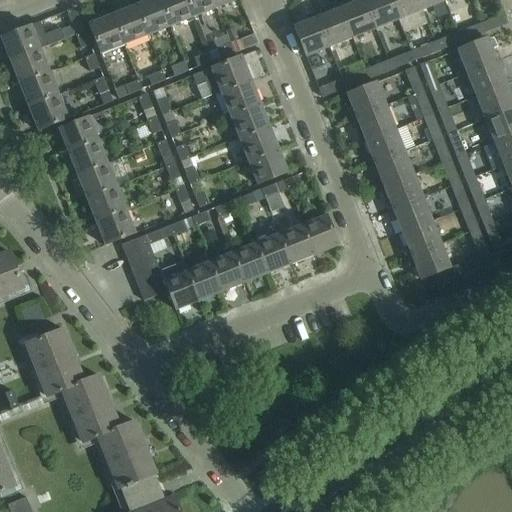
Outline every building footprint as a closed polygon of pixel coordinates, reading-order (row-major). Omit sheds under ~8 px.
[(159,0),(150,0),(135,6),(147,36),(170,27),(159,0)] [(186,0),(159,0),(170,27),(193,18),(186,0)] [(212,0),(186,0),(193,18),(216,9),(212,0)] [(212,0),(216,9),(237,0),(212,0)] [(355,6),(342,11),(354,40),(377,31),(364,0),(358,0),(354,2),(355,6)] [(364,0),(377,31),(400,22),(390,0),(364,0)] [(390,0),(400,22),(423,13),(417,0),(390,0)] [(417,0),(423,13),(445,3),(444,0),(417,0)] [(135,6),(113,16),(125,45),(147,36),(135,6)] [(76,8),(67,12),(72,26),(81,22),(82,22),(76,8)] [(327,13),(317,16),(331,50),(354,40),(342,11),(328,16),(327,13)] [(504,15),(488,21),(492,31),(508,24),(504,15)] [(113,16),(89,25),(101,55),(125,45),(113,16)] [(309,24),(295,30),(307,59),(331,50),(317,16),(308,20),(309,24)] [(32,26),(2,38),(2,39),(11,62),(41,50),(65,40),(61,29),(46,35),(41,23),(32,26)] [(480,24),(457,33),(461,43),(484,34),(480,24)] [(227,32),(226,32),(231,43),(239,40),(234,29),(232,30),(227,32)] [(85,32),(76,36),(81,49),(91,46),(85,32)] [(457,33),(442,40),(446,49),(461,43),(457,33)] [(254,35),(240,40),(244,50),(258,44),(255,35),(254,35)] [(420,35),(407,40),(412,52),(425,47),(420,35)] [(486,40),(457,52),(466,76),(500,62),(496,53),(492,54),(486,40)] [(231,43),(217,49),(221,59),(235,53),(231,43)] [(425,47),(412,52),(415,61),(431,55),(427,46),(425,47)] [(41,50),(11,62),(20,84),(50,72),(41,50)] [(412,52),(396,58),(400,67),(415,61),(412,52)] [(208,53),(194,59),(198,68),(212,63),(208,53)] [(95,55),(85,58),(90,73),(100,69),(95,55)] [(211,70),(193,77),(197,87),(206,83),(212,97),(220,94),(250,82),(240,58),(211,70)] [(185,62),(171,68),(175,77),(189,72),(185,62)] [(429,62),(420,66),(427,83),(436,79),(429,62)] [(500,62),(466,76),(475,99),(505,87),(500,73),(503,72),(500,62)] [(381,64),(366,70),(369,80),(385,73),(381,64)] [(415,68),(405,72),(412,89),(422,85),(415,68)] [(366,70),(350,76),(354,86),(369,80),(366,70)] [(162,71),(148,77),(152,87),(166,81),(162,71)] [(50,72),(20,84),(29,107),(59,95),(50,72)] [(104,78),(95,82),(100,96),(109,92),(104,78)] [(139,80),(125,86),(129,96),(143,90),(139,80)] [(250,82),(220,94),(229,117),(259,105),(250,82)] [(335,82),(319,89),(323,98),(339,92),(335,82)] [(376,85),(346,97),(351,111),(347,113),(351,122),(385,109),(376,85)] [(505,87),(475,99),(485,122),(511,110),(511,99),(510,100),(505,87)] [(442,94),(433,98),(439,113),(448,110),(442,94)] [(59,95),(29,107),(39,130),(55,124),(69,118),(59,95)] [(148,95),(138,98),(144,112),(153,108),(148,95)] [(167,98),(157,102),(162,117),(172,113),(167,98)] [(427,100),(418,104),(424,120),(434,116),(427,100)] [(259,105),(229,117),(238,139),(268,128),(259,105)] [(385,109),(351,122),(355,132),(359,130),(364,144),(394,132),(385,109)] [(448,110),(439,113),(445,129),(454,125),(448,110)] [(511,110),(485,122),(494,144),(511,137),(511,110)] [(434,116),(424,120),(430,135),(440,131),(434,116)] [(157,117),(147,121),(153,135),(163,132),(157,117)] [(87,118),(57,130),(67,154),(96,142),(87,118)] [(176,122),(166,125),(172,140),(181,136),(176,122)] [(268,128),(238,139),(248,162),(277,150),(268,128)] [(394,132),(364,144),(370,157),(366,159),(370,168),(403,155),(394,132)] [(511,137),(494,144),(503,167),(511,163),(511,137)] [(460,140),(451,144),(457,159),(467,155),(460,140)] [(166,141),(156,144),(162,158),(172,155),(166,141)] [(96,142),(67,154),(76,177),(106,165),(96,142)] [(185,145),(175,148),(181,163),(191,159),(185,145)] [(446,146),(436,150),(442,166),(452,162),(446,146)] [(277,150),(248,162),(257,185),(286,174),(277,150)] [(403,155),(370,168),(374,178),(377,176),(383,190),(413,177),(403,155)] [(467,155),(457,159),(463,175),(473,171),(467,155)] [(452,162),(442,166),(449,181),(458,177),(452,162)] [(175,163),(166,167),(171,181),(181,177),(175,163)] [(511,163),(503,167),(511,189),(511,163)] [(106,165),(76,177),(85,200),(115,188),(106,165)] [(194,168),(184,172),(190,186),(200,182),(194,168)] [(288,179),(284,181),(288,191),(302,185),(298,176),(298,175),(288,179)] [(413,177),(383,190),(388,203),(384,204),(388,214),(422,200),(413,177)] [(275,184),(261,190),(265,200),(279,194),(275,184)] [(185,186),(175,190),(181,205),(185,215),(194,211),(190,201),(190,200),(185,186)] [(479,186),(469,190),(476,205),(485,201),(479,186)] [(115,188),(85,200),(94,223),(124,211),(115,188)] [(204,191),(193,195),(199,209),(209,205),(204,191)] [(464,192),(455,196),(461,211),(470,208),(464,192)] [(252,194),(238,199),(242,209),(256,203),(252,194)] [(422,200),(388,214),(392,224),(396,222),(401,235),(431,223),(422,200)] [(485,201),(476,205),(482,221),(491,217),(485,201)] [(229,203),(215,208),(219,218),(233,212),(229,203)] [(470,208),(461,211),(467,227),(476,223),(470,208)] [(124,211),(94,223),(104,247),(119,241),(133,235),(124,211)] [(206,212),(192,217),(196,227),(210,221),(206,212)] [(326,216),(302,225),(314,255),(338,246),(326,216)] [(183,221),(169,227),(173,236),(187,231),(183,221)] [(431,223),(401,235),(407,249),(403,250),(407,260),(440,246),(431,223)] [(302,225),(279,235),(291,265),(314,255),(302,225)] [(160,230),(146,236),(150,246),(164,240),(160,230)] [(497,232),(488,236),(494,251),(496,250),(503,248),(503,247),(497,232)] [(279,235),(256,244),(268,274),(291,265),(279,235)] [(146,236),(121,246),(126,258),(150,248),(150,246),(146,236)] [(482,238),(473,242),(479,258),(487,255),(489,254),(482,238)] [(256,244),(233,253),(245,283),(268,274),(256,244)] [(440,246),(407,260),(411,270),(414,268),(420,281),(420,282),(432,277),(443,273),(450,270),(440,246)] [(150,248),(126,258),(130,268),(155,259),(150,248)] [(0,492),(16,486),(0,447),(0,298),(24,289),(14,266),(8,251),(0,254),(0,492)] [(233,253),(209,262),(221,292),(245,283),(233,253)] [(479,258),(476,259),(485,284),(497,279),(487,255),(479,258)] [(155,259),(130,268),(134,279),(159,270),(155,259)] [(476,259),(465,264),(475,288),(485,284),(476,259)] [(209,262),(186,272),(198,302),(221,292),(209,262)] [(465,264),(454,268),(464,293),(475,288),(465,264)] [(450,270),(443,273),(453,297),(464,293),(454,268),(450,270)] [(159,270),(134,279),(139,290),(163,280),(159,270)] [(186,272),(164,281),(167,292),(175,311),(176,311),(198,302),(186,272)] [(443,273),(432,277),(441,301),(441,302),(453,297),(443,273)] [(163,280),(139,290),(143,301),(167,292),(164,281),(163,280)] [(40,304),(22,312),(29,330),(47,323),(40,304)] [(179,511),(177,504),(174,498),(165,501),(164,498),(159,484),(155,475),(157,475),(135,422),(120,428),(99,376),(85,382),(79,369),(64,330),(48,336),(25,346),(46,399),(62,392),(83,444),(97,438),(119,490),(120,490),(129,511),(179,511)] [(31,511),(26,499),(8,507),(10,511),(31,511)]
